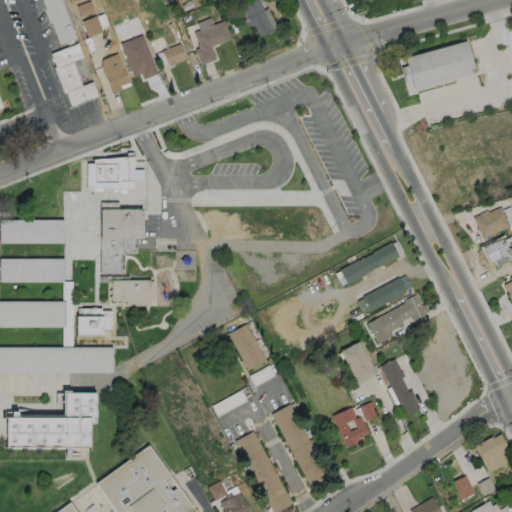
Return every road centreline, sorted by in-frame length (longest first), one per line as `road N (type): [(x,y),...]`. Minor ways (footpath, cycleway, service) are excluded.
road 1 (residential): [(503,0),(344,38),(0,174)]
road 2 (secondary): [(299,0),(511,427)]
road 3 (secondary): [(511,381),(323,0)]
road 4 (tertiary): [(511,396),(337,511)]
